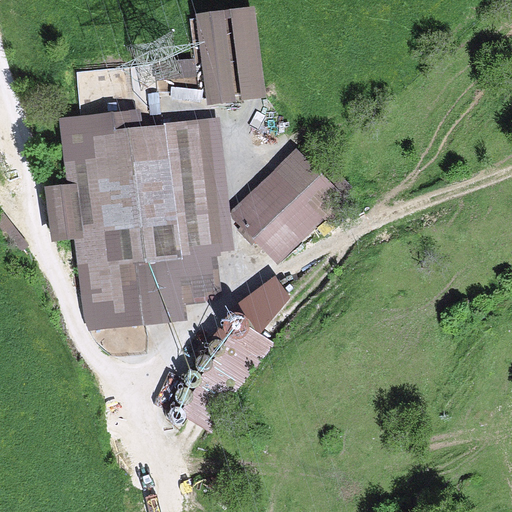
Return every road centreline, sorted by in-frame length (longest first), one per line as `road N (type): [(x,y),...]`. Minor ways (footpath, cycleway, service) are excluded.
road 1 (track): [(177,511),(156,424),(123,382),(267,274),(397,211),(511,170)]
road 2 (unclassified): [(0,70),(24,144),(43,249),(85,345),(123,382)]
